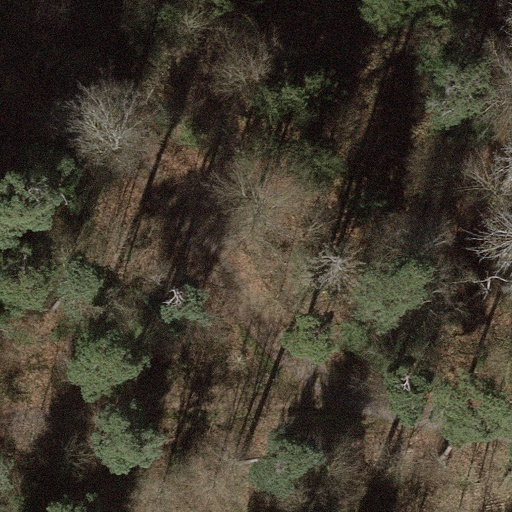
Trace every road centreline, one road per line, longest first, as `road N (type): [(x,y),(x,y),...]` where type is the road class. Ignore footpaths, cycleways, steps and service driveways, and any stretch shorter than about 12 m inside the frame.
road 1 (track): [(0,33),(138,150),(329,369)]
road 2 (track): [(329,369),(511,410)]
